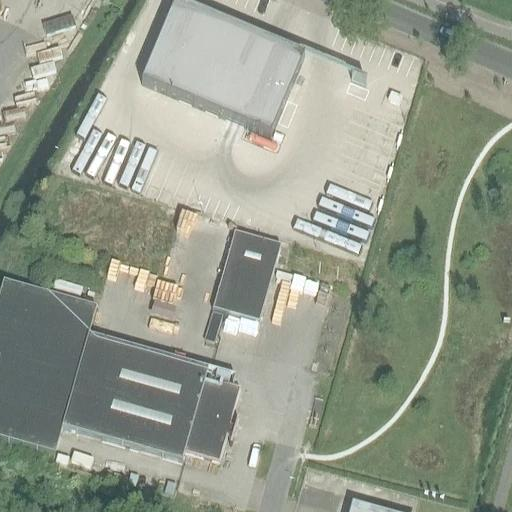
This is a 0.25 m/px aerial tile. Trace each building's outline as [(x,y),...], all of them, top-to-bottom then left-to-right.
[(270,140),(304,59),(175,5),(141,86),(270,140)] [(401,99),(390,95),(387,103),(398,108),(401,99)] [(377,178),(386,159),(371,152),(362,171),(377,178)] [(357,259),(365,236),(317,219),(309,242),(357,259)] [(280,249),(234,236),(223,275),(269,288),(280,249)] [(88,338),(95,311),(3,285),(0,294),(0,442),(54,458),(61,430),(181,464),(183,455),(218,464),(225,437),(232,439),(235,429),(229,427),(239,392),(204,382),(207,372),(88,338)]
